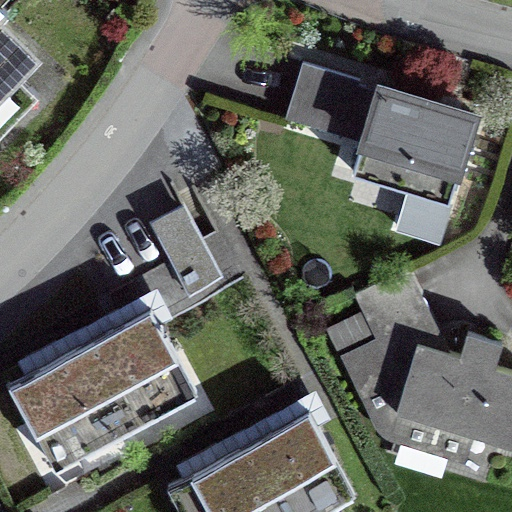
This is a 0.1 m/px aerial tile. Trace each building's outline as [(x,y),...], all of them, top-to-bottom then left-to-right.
[(0,0),(0,131),(42,88),(26,72),(49,49),(10,10),(17,3),(13,0),(0,0)] [(450,108),(291,65),(277,119),(349,138),(344,154),(447,181),(465,112),(450,108)] [(221,279),(184,210),(154,227),(191,295),(221,279)] [(460,440),(510,451),(511,440),(511,376),(485,371),(491,344),(458,336),(452,360),(410,350),(427,315),(401,268),(346,298),(367,336),(331,356),(373,434),(455,462),(460,440)] [(152,310),(10,381),(55,471),(198,400),(152,310)] [(312,413),(170,485),(183,511),(327,511),(355,498),(312,413)]
